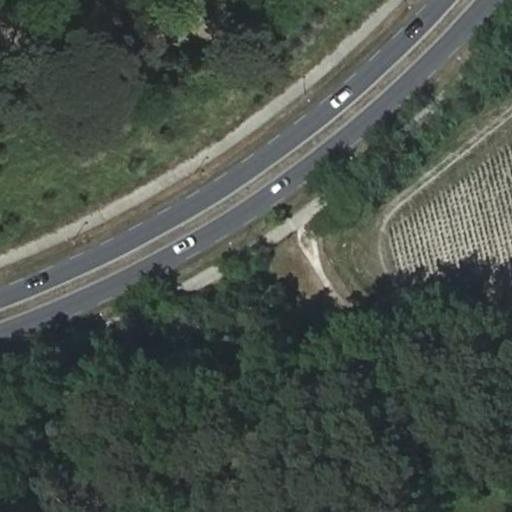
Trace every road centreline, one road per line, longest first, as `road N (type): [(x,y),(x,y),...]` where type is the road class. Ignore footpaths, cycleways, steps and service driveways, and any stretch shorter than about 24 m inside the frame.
road 1 (secondary): [(0,337),(220,229),(394,101),(496,0)]
road 2 (secondary): [(443,0),(292,137),(216,189),(102,252),(0,294)]
